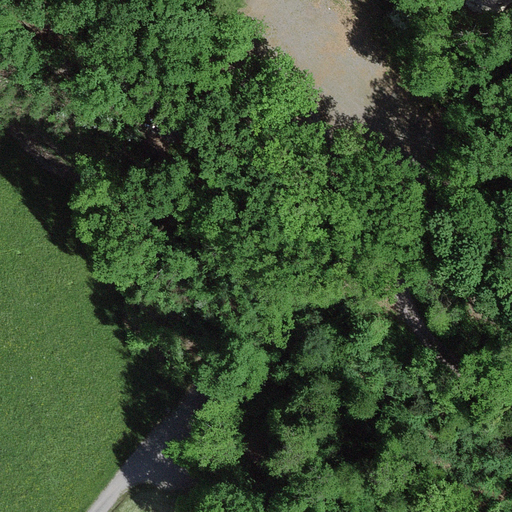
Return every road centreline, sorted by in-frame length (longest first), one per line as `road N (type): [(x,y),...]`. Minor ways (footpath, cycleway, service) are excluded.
road 1 (track): [(511,400),(451,360),(412,319),(372,131),(278,0)]
road 2 (track): [(97,511),(223,356)]
